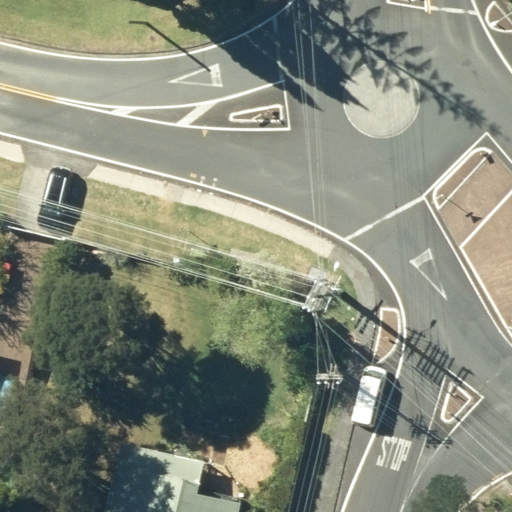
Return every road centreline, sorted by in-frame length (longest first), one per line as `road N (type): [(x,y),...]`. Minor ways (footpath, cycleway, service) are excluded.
road 1 (secondary): [(307,110),(178,118),(0,81)]
road 2 (residential): [(402,511),(439,305)]
road 3 (secondary): [(439,305),(370,173)]
road 4 (secondary): [(455,80),(455,117),(438,149),(407,169),(370,173)]
road 5 (secondary): [(307,110),(320,55),(368,24),(397,24)]
road 6 (residential): [(511,426),(478,444),(410,511)]
